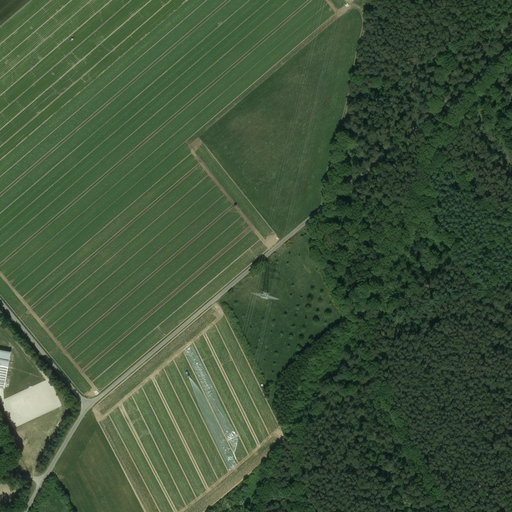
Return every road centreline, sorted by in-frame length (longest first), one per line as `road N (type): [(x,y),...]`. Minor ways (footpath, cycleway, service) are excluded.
road 1 (unclassified): [(86,406),(511,44)]
road 2 (unclassified): [(0,301),(86,406)]
road 3 (unclassified): [(25,511),(86,406)]
